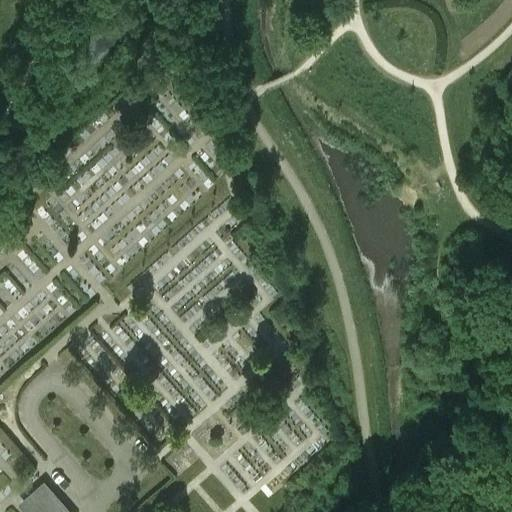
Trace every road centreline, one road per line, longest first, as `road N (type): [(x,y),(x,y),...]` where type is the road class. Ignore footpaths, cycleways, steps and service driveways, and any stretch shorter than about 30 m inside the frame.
road 1 (residential): [(95,505),(131,475),(130,457),(61,381),(25,400)]
road 2 (residential): [(25,400),(29,428),(95,505)]
